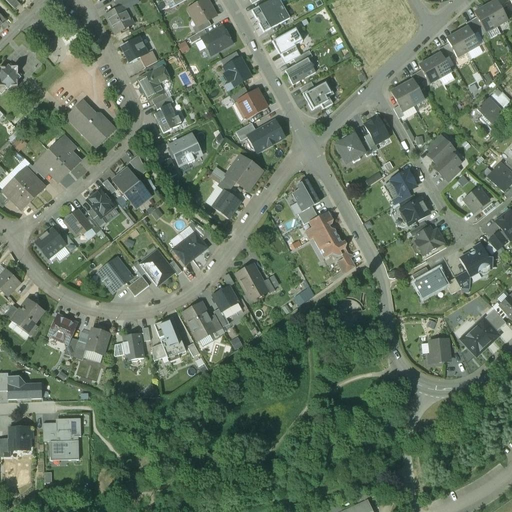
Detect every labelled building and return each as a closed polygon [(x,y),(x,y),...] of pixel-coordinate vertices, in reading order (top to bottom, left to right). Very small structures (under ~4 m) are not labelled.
[(4,0),(15,11),(20,6),(14,0),(4,0)] [(120,0),(115,3),(113,4),(117,11),(123,7),(123,8),(129,5),(125,0),(120,0)] [(205,0),(187,10),(193,20),(195,19),(199,25),(199,26),(208,21),(216,17),(211,8),(210,9),(205,0)] [(278,0),(273,0),(251,12),(256,21),(257,21),(259,22),(284,8),(278,0)] [(495,2),(485,8),(496,29),(507,22),(499,8),(495,2)] [(117,11),(105,17),(115,35),(133,26),(123,8),(123,7),(117,11)] [(284,8),(259,22),(260,24),(259,25),(263,34),(289,20),(284,8)] [(485,8),(474,14),(476,18),(485,34),(485,35),(496,29),(485,8)] [(471,22),(477,34),(479,37),(485,34),(476,18),(471,22)] [(211,27),(208,21),(199,26),(199,25),(192,29),(196,36),(204,31),(211,27)] [(467,28),(472,37),(477,34),(471,22),(466,24),(467,28)] [(207,36),(201,39),(209,54),(215,51),(216,54),(232,45),(222,28),(207,36)] [(467,28),(457,34),(467,53),(478,47),(472,37),(467,28)] [(302,42),(295,30),(272,43),(276,50),(278,49),(283,59),(297,51),(295,46),(302,42)] [(207,36),(204,31),(196,36),(188,39),(191,45),(201,39),(207,36)] [(457,34),(446,40),(448,45),(454,55),(457,59),(467,53),(457,34)] [(138,39),(121,48),(129,64),(139,59),(147,55),(138,39)] [(185,42),(179,45),(182,53),(188,50),(185,42)] [(443,48),(449,58),(454,55),(448,45),(443,48)] [(440,55),(443,61),(449,58),(443,48),(438,50),(440,55)] [(139,59),(145,69),(157,63),(152,52),(147,55),(139,59)] [(293,61),(296,66),(308,60),(312,58),(309,52),(293,61)] [(440,55),(429,61),(440,80),(451,74),(443,61),(440,55)] [(240,60),(224,69),(227,74),(223,76),(228,84),(231,82),(234,87),(250,78),(240,60)] [(296,66),(285,72),(292,86),(315,74),(308,60),(296,66)] [(429,61),(418,67),(421,71),(426,81),(429,86),(440,80),(429,61)] [(156,65),(143,71),(146,77),(159,70),(156,65)] [(5,69),(0,68),(0,95),(1,96),(5,92),(7,90),(8,91),(11,88),(17,88),(17,82),(20,79),(17,76),(17,69),(11,69),(8,66),(5,69)] [(146,77),(137,81),(148,102),(151,101),(163,94),(159,85),(168,80),(162,69),(159,70),(146,77)] [(416,74),(421,84),(426,81),(421,71),(416,74)] [(412,81),(419,93),(424,90),(421,84),(416,74),(410,77),(412,81)] [(412,81),(401,87),(413,108),(424,102),(419,93),(412,81)] [(314,88),(302,94),(312,112),(321,107),(323,110),(332,105),(328,98),(333,95),(326,82),(314,88)] [(311,83),(299,89),(302,94),(314,88),(311,83)] [(401,87),(390,93),(398,107),(402,114),(413,108),(401,87)] [(249,96),(244,89),(229,97),(233,105),(238,103),(237,102),(249,96)] [(249,96),(237,102),(238,103),(246,120),(267,108),(257,91),(249,96)] [(154,106),(168,99),(165,93),(163,94),(151,101),(154,106)] [(502,94),(497,98),(494,94),(487,100),(500,113),(511,103),(502,94)] [(168,99),(154,106),(157,111),(159,110),(169,105),(173,103),(170,98),(168,99)] [(500,113),(487,100),(476,111),(482,117),(479,120),(493,134),(503,124),(500,120),(503,117),(500,113)] [(99,124),(80,105),(65,118),(96,150),(115,131),(104,120),(99,124)] [(169,105),(159,110),(161,113),(154,116),(163,135),(180,127),(179,125),(181,125),(178,118),(176,118),(169,105)] [(402,114),(398,107),(393,110),(398,120),(404,117),(402,114)] [(378,119),(364,126),(369,135),(374,145),(388,138),(378,119)] [(255,133),(247,137),(256,155),(284,140),(274,122),(255,133)] [(240,141),(247,137),(255,133),(251,125),(235,133),(240,141)] [(191,134),(167,146),(178,169),(202,157),(191,134)] [(374,145),(369,135),(364,138),(366,142),(372,154),(378,151),(374,145)] [(60,144),(68,152),(74,146),(64,136),(57,143),(59,145),(60,144)] [(348,139),(346,136),(340,140),(341,143),(335,146),(343,162),(349,158),(353,165),(360,161),(358,158),(364,155),(359,145),(354,136),(348,139)] [(426,149),(431,154),(444,141),(439,137),(426,149)] [(431,154),(427,157),(436,167),(433,170),(434,170),(453,151),(444,141),(431,154)] [(366,142),(359,145),(364,155),(366,158),(373,155),(372,154),(366,142)] [(68,152),(60,144),(59,145),(50,154),(68,172),(77,163),(78,164),(79,164),(68,152)] [(453,151),(434,170),(443,180),(444,179),(456,168),(460,164),(451,154),(453,151)] [(68,172),(50,154),(41,163),(40,163),(47,171),(59,183),(60,182),(59,181),(68,172)] [(129,164),(140,178),(146,173),(138,157),(129,164)] [(250,167),(245,163),(246,162),(239,157),(233,165),(235,167),(227,177),(226,176),(225,177),(235,184),(248,193),(262,173),(251,165),(250,167)] [(158,164),(166,181),(178,175),(170,159),(158,164)] [(41,177),(47,171),(40,163),(41,163),(39,161),(32,168),(38,174),(41,177)] [(511,169),(506,164),(502,168),(511,177),(511,169)] [(34,178),(38,174),(32,168),(30,166),(25,170),(34,178)] [(511,177),(502,168),(499,166),(487,179),(503,194),(511,183),(511,177)] [(460,173),(456,168),(444,179),(448,184),(460,173)] [(34,178),(25,170),(24,171),(26,172),(21,177),(19,175),(14,181),(31,199),(37,193),(38,194),(44,189),(34,178)] [(127,170),(112,182),(123,197),(124,196),(134,210),(150,197),(139,183),(138,183),(127,170)] [(407,172),(397,178),(396,179),(389,183),(389,186),(391,190),(394,191),(395,190),(399,196),(399,197),(407,192),(415,188),(416,186),(414,182),(412,181),(410,178),(410,175),(409,173),(407,172)] [(222,182),(232,189),(235,184),(225,177),(222,182)] [(31,199),(14,181),(8,187),(9,188),(5,193),(3,191),(2,192),(10,201),(21,212),(26,206),(26,205),(31,199)] [(102,185),(111,196),(116,192),(107,181),(102,185)] [(228,195),(232,189),(222,182),(221,181),(217,188),(223,192),(228,195)] [(292,194),(301,213),(312,208),(319,204),(307,181),(295,187),(298,191),(292,194)] [(223,192),(217,188),(206,204),(212,208),(223,192)] [(478,190),(464,201),(473,214),(488,203),(478,190)] [(0,207),(2,209),(10,201),(2,192),(0,194),(0,207)] [(113,209),(100,192),(87,202),(93,210),(100,219),(101,219),(113,209)] [(228,195),(223,192),(212,208),(229,220),(240,204),(228,195)] [(407,192),(399,197),(399,196),(391,201),(394,207),(410,198),(407,192)] [(413,197),(399,205),(402,210),(416,202),(413,197)] [(402,210),(401,210),(405,216),(403,217),(402,221),(404,224),(408,225),(408,227),(428,215),(420,200),(416,202),(402,210)] [(492,203),(482,210),(486,215),(496,208),(492,203)] [(308,224),(318,219),(312,208),(301,213),(298,215),(304,226),(308,224)] [(93,210),(87,215),(90,218),(99,228),(105,224),(101,219),(100,219),(93,210)] [(85,221),(78,212),(72,217),(69,216),(64,220),(64,223),(75,237),(81,233),(85,234),(91,230),(91,229),(85,221)] [(511,215),(509,212),(495,224),(510,242),(511,240),(511,215)] [(312,240),(330,230),(329,227),(332,226),(333,221),(328,213),(318,219),(308,224),(311,229),(304,233),(309,242),(312,240)] [(101,231),(99,228),(90,218),(85,221),(91,229),(91,230),(96,236),(101,231)] [(195,234),(200,242),(209,235),(195,224),(190,228),(195,234)] [(425,224),(409,233),(412,238),(416,236),(428,230),(425,224)] [(428,230),(416,236),(420,245),(417,247),(422,257),(444,245),(438,234),(435,235),(432,235),(429,229),(428,230)] [(330,230),(312,240),(323,260),(331,255),(339,257),(341,256),(339,253),(345,250),(346,246),(344,242),(341,244),(334,231),(330,230)] [(58,241),(51,231),(34,244),(48,261),(64,248),(58,241)] [(507,243),(499,233),(487,243),(496,252),(507,243)] [(195,234),(173,251),(185,266),(206,249),(200,242),(195,234)] [(58,241),(64,248),(69,254),(76,248),(65,235),(58,241)] [(134,243),(127,240),(125,246),(131,249),(134,243)] [(471,253),(459,260),(466,273),(469,278),(478,273),(479,274),(480,275),(482,275),(483,276),(486,275),(488,273),(489,271),(492,269),(492,260),(488,260),(480,245),(474,248),(471,253)] [(157,287),(174,274),(168,266),(157,252),(140,266),(146,274),(157,287)] [(347,255),(346,256),(347,258),(336,264),(343,276),(355,268),(350,259),(353,258),(352,256),(347,255)] [(117,260),(97,275),(112,295),(132,280),(117,260)] [(173,262),(168,266),(174,274),(176,277),(182,273),(173,262)] [(137,263),(133,266),(141,277),(146,274),(140,266),(137,263)] [(253,266),(235,276),(250,302),(267,292),(262,283),(268,280),(264,274),(259,277),(253,266)] [(19,284),(6,271),(0,277),(0,290),(7,297),(19,284)] [(436,272),(413,285),(420,297),(424,295),(425,298),(447,287),(446,285),(440,275),(438,276),(436,272)] [(466,273),(454,280),(455,281),(460,290),(469,290),(469,278),(466,273)] [(149,287),(141,277),(127,289),(134,298),(149,287)] [(268,280),(262,283),(267,292),(269,295),(275,292),(268,280)] [(455,281),(446,285),(447,287),(452,296),(460,291),(460,290),(455,281)] [(229,288),(212,297),(219,310),(221,313),(222,313),(237,304),(229,288)] [(511,300),(509,297),(499,307),(507,316),(511,321),(511,300)] [(35,309),(25,302),(22,307),(23,308),(21,311),(20,310),(19,311),(13,318),(19,322),(16,326),(29,336),(36,327),(34,325),(44,312),(37,307),(35,309)] [(493,311),(502,321),(507,316),(499,307),(497,304),(491,309),(493,311)] [(202,306),(185,315),(191,325),(190,328),(191,331),(195,331),(196,331),(200,339),(206,336),(207,333),(214,329),(209,320),(202,306)] [(13,318),(19,311),(13,307),(3,316),(16,326),(19,322),(13,318)] [(213,314),(215,317),(222,329),(229,326),(222,313),(221,313),(219,310),(213,314)] [(493,311),(483,320),(495,334),(505,324),(502,321),(493,311)] [(76,325),(57,316),(55,322),(54,322),(52,326),(52,328),(48,337),(67,345),(70,339),(76,325)] [(215,317),(209,320),(214,329),(217,337),(224,333),(222,329),(215,317)] [(172,319),(154,326),(159,339),(163,338),(165,341),(160,343),(161,345),(166,357),(177,352),(178,356),(185,353),(172,319)] [(483,320),(461,341),(476,357),(498,337),(495,334),(483,320)] [(148,329),(142,330),(144,343),(150,342),(148,329)] [(109,335),(92,330),(87,344),(85,351),(86,351),(103,356),(109,335)] [(139,335),(122,338),(123,344),(122,345),(124,356),(126,356),(127,362),(130,362),(130,363),(137,362),(137,361),(143,360),(139,335)] [(78,341),(70,339),(67,345),(63,355),(73,359),(78,341)] [(78,341),(73,359),(82,362),(86,351),(85,351),(87,344),(78,341)] [(447,341),(429,343),(430,356),(427,357),(428,364),(449,362),(447,341)] [(166,357),(161,345),(151,349),(154,362),(166,358),(166,357)] [(193,345),(187,348),(193,359),(199,355),(193,345)] [(8,374),(0,374),(0,392),(7,392),(7,386),(8,386),(8,374)] [(7,386),(7,392),(8,401),(42,400),(41,385),(8,386),(7,386)] [(50,439),(50,443),(50,462),(79,462),(78,438),(81,438),(80,420),(67,421),(67,425),(55,425),(56,439),(50,439)] [(56,439),(55,425),(43,425),(43,443),(50,443),(50,439),(56,439)] [(21,429),(21,430),(16,430),(16,429),(9,429),(9,440),(9,452),(10,452),(19,452),(22,448),(29,448),(29,429),(21,429)] [(9,440),(0,440),(0,458),(10,458),(10,452),(9,452),(9,440)] [(372,511),(368,502),(346,511),(372,511)]
